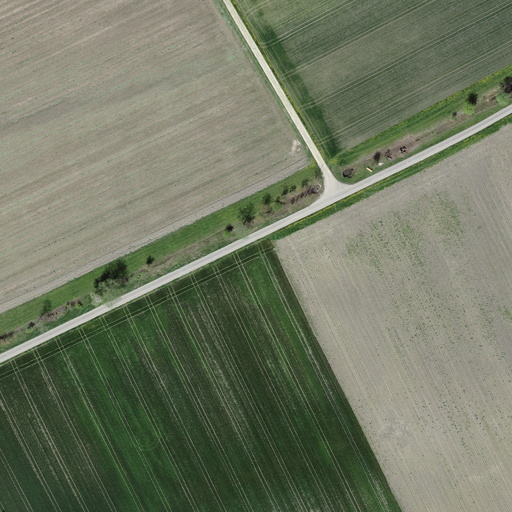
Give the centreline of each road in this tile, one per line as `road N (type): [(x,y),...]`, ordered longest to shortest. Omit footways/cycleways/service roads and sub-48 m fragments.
road 1 (unclassified): [(0,358),(511,108)]
road 2 (track): [(225,0),(339,195)]
